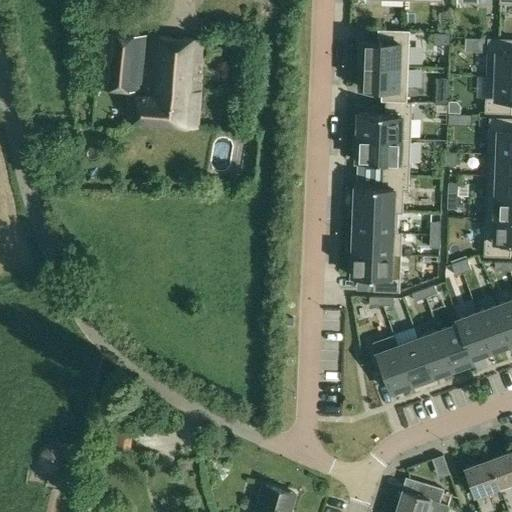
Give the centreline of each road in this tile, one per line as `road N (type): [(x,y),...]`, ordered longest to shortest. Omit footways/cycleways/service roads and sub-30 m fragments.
road 1 (residential): [(321,0),(305,454)]
road 2 (unclassified): [(124,361),(82,317),(46,242),(0,68)]
road 3 (residential): [(305,454),(184,400),(124,361)]
road 4 (residential): [(367,482),(373,466),(404,440),(511,401)]
